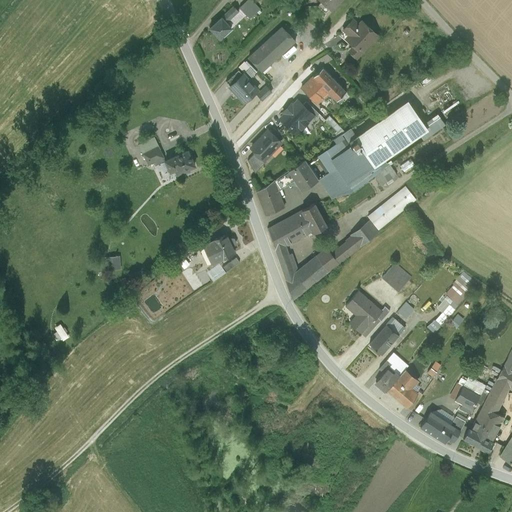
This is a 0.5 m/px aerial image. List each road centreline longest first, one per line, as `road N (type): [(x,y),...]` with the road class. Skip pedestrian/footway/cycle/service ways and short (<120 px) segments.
road 1 (residential): [(161,0),(228,142),(286,303),(308,337),(401,425),(511,480)]
road 2 (track): [(6,511),(160,373),(281,291)]
road 3 (track): [(511,95),(422,0)]
